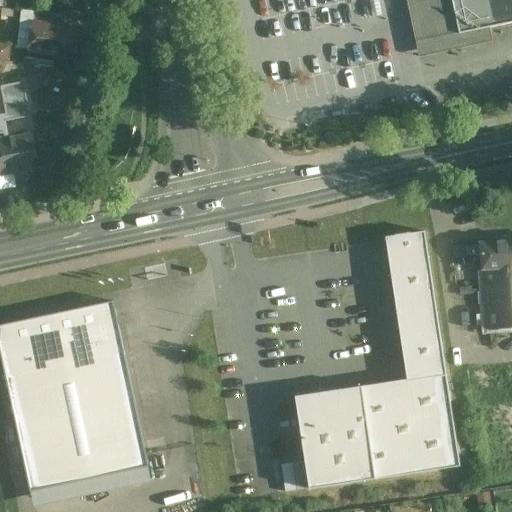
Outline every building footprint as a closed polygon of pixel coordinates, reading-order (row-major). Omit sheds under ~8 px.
[(511,0),(406,0),(419,59),(493,44),(489,28),(511,22),(511,0)] [(65,16),(34,12),(32,24),(64,28),(65,16)] [(64,28),(32,24),(29,50),(49,52),(49,53),(60,54),(60,55),(77,57),(80,29),(64,28)] [(33,134),(8,139),(5,122),(30,117),(23,83),(2,87),(7,115),(0,116),(0,176),(14,174),(15,182),(27,179),(26,172),(34,170),(34,169),(39,168),(33,134)] [(309,489),(460,467),(425,232),(385,238),(407,380),(295,397),(305,462),(281,465),(285,492),(309,489)] [(511,241),(479,243),(482,271),(483,271),(487,329),(511,327),(511,241)] [(114,302),(0,325),(0,342),(4,359),(35,507),(152,482),(146,453),(114,302)]
